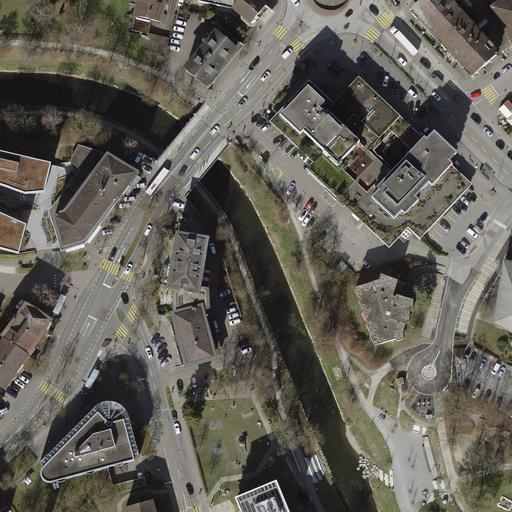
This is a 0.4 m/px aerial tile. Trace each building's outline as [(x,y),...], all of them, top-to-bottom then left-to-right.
[(178,0),(147,0),(144,25),(178,30),(183,1),(178,0)] [(207,0),(228,4),(261,33),(275,15),(257,0),(207,0)] [(430,28),(444,44),(467,23),(446,0),(424,0),(418,6),(418,7),(418,14),(418,15),(430,28)] [(511,0),(446,0),(467,23),(496,55),(497,55),(497,53),(505,48),(511,44),(511,0)] [(444,44),(473,76),(496,55),(467,23),(444,44)] [(225,36),(195,75),(217,92),(247,52),(225,36)] [(303,139),(294,148),(310,164),(306,170),(391,250),(410,229),(423,241),(424,240),(469,192),(475,186),(452,164),(460,156),(439,136),(431,144),(362,80),(332,111),(310,91),(283,120),(303,139)] [(0,153),(0,185),(28,197),(45,195),(52,166),(0,153)] [(55,219),(63,247),(84,241),(127,185),(136,174),(109,157),(67,215),(55,219)] [(0,216),(0,251),(21,257),(28,229),(0,216)] [(176,237),(167,291),(174,292),(195,296),(196,290),(204,241),(176,237)] [(511,260),(504,260),(495,312),(511,321),(511,260)] [(375,283),(359,287),(358,295),(368,333),(369,331),(375,355),(405,346),(407,335),(412,333),(416,310),(396,306),(400,286),(399,281),(381,277),(380,284),(375,283)] [(174,292),(175,315),(200,308),(201,313),(207,311),(206,292),(196,290),(195,296),(174,292)] [(397,305),(415,308),(416,301),(398,297),(397,305)] [(29,306),(0,349),(0,381),(12,389),(55,323),(29,306)] [(171,316),(184,368),(214,361),(201,313),(200,308),(175,315),(171,316)] [(136,461),(123,410),(120,406),(115,404),(109,403),(100,405),(42,462),(46,467),(41,472),(44,480),(50,483),(136,461)] [(288,511),(277,483),(236,500),(240,511),(288,511)] [(158,511),(155,501),(124,509),(124,511),(158,511)]
